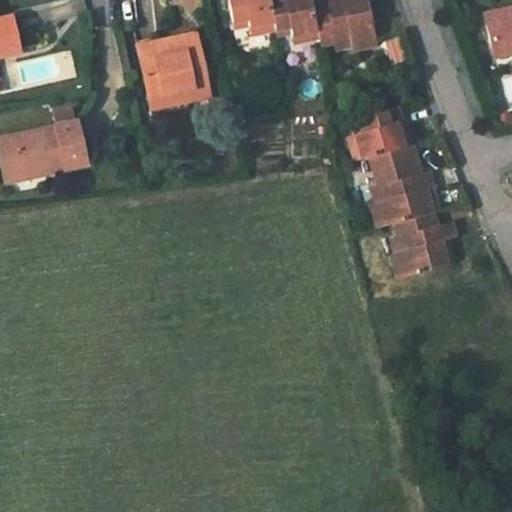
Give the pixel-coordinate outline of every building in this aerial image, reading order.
[(225,0),(231,23),(247,19),(249,26),(251,37),(275,32),(268,0),(225,0)] [(268,0),(275,32),(290,29),(291,35),(293,45),(318,39),(310,7),(309,0),(268,0)] [(343,0),(341,1),(340,0),(324,0),(325,4),(310,7),(318,39),(320,48),(333,45),(349,41),(351,46),(352,51),(377,45),(366,0),(343,0)] [(463,7),(454,9),(458,20),(466,18),(463,7)] [(511,7),(485,13),(494,49),(511,46),(511,7)] [(10,16),(0,18),(0,58),(19,53),(10,16)] [(247,19),(231,23),(232,30),(249,26),(247,19)] [(290,29),(275,32),(277,38),(291,35),(290,29)] [(187,91),(189,100),(209,96),(193,34),(136,47),(149,99),(187,91)] [(349,41),(333,45),(334,50),(351,46),(349,41)] [(495,56),(511,52),(511,46),(494,49),(495,56)] [(187,91),(149,99),(151,109),(189,100),(187,91)] [(53,103),(58,125),(73,122),(67,99),(53,103)] [(369,157),(403,147),(397,123),(404,120),(399,106),(358,118),(362,132),(356,134),(347,137),(354,163),(369,157)] [(352,119),(356,134),(362,132),(358,118),(352,119)] [(411,144),(404,120),(397,123),(403,147),(411,144)] [(73,122),(58,125),(55,126),(60,145),(80,139),(76,121),(73,122)] [(0,139),(0,166),(3,177),(39,167),(41,176),(86,165),(80,139),(60,145),(55,126),(0,139)] [(420,173),(411,144),(403,147),(369,157),(376,184),(381,200),(373,202),(368,204),(376,229),(393,224),(431,213),(424,190),(433,188),(427,171),(420,173)] [(39,167),(3,177),(4,185),(41,176),(39,167)] [(381,200),(376,184),(369,186),(373,202),(381,200)] [(431,213),(440,211),(433,188),(424,190),(431,213)] [(440,242),(445,241),(454,238),(449,222),(436,226),(431,213),(393,224),(396,234),(401,251),(394,253),(389,255),(397,281),(446,266),(440,242)] [(401,251),(396,234),(389,237),(394,253),(401,251)] [(452,264),(445,241),(440,242),(446,266),(452,264)]
